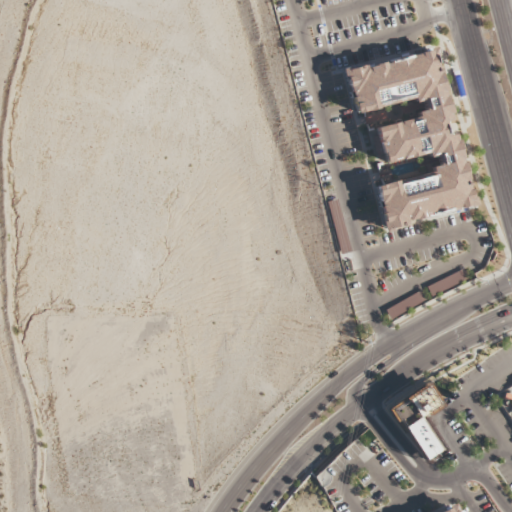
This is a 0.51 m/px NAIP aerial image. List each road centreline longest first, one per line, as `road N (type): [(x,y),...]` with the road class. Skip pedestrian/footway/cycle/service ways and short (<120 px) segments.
road 1 (tertiary): [(511,282),(342,377),(219,511)]
road 2 (tertiary): [(258,511),(294,464),(367,400),(511,314)]
road 3 (primary): [(478,74),(511,199)]
